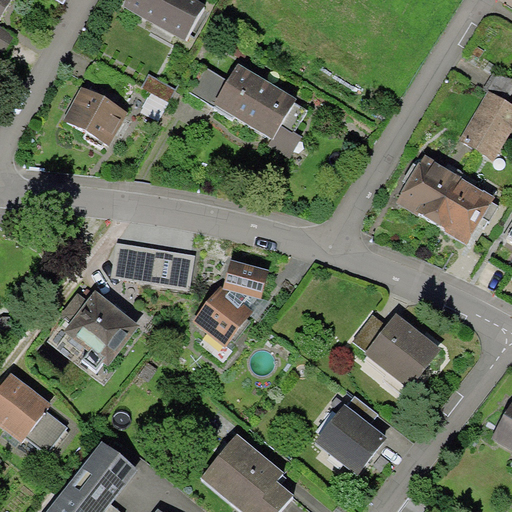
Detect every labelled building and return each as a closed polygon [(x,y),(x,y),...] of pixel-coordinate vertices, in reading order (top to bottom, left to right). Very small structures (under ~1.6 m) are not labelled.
[(0,23),(14,0),(0,0),(0,50),(5,53),(16,35),(0,25),(0,23)] [(124,0),(122,5),(186,44),(208,8),(195,0),(124,0)] [(301,101),(242,64),(231,82),(208,68),(192,92),(270,141),(267,146),(290,160),(302,141),(294,136),(308,114),(298,107),(301,101)] [(176,91),(150,77),(143,89),(170,102),(176,91)] [(129,115),(80,87),(62,119),(111,147),(129,115)] [(458,139),(494,162),(511,134),(511,108),(488,93),(458,139)] [(493,199),(425,161),(397,210),(465,249),(493,199)] [(195,256),(116,243),(112,276),(187,289),(195,256)] [(274,272),(234,263),(228,292),(222,288),(195,323),(230,351),(267,304),(274,272)] [(143,329),(94,293),(59,342),(108,378),(143,329)] [(389,330),(371,316),(342,353),(405,402),(446,351),(401,315),(389,330)] [(53,406),(11,377),(0,392),(0,424),(27,443),(53,406)] [(379,416),(355,397),(317,445),(361,479),(391,441),(372,426),(379,416)] [(511,400),(490,439),(511,451),(511,400)] [(289,475),(237,434),(201,478),(243,511),(285,511),(296,499),(280,486),(289,475)] [(140,473),(104,443),(50,511),(120,511),(112,504),(140,473)]
